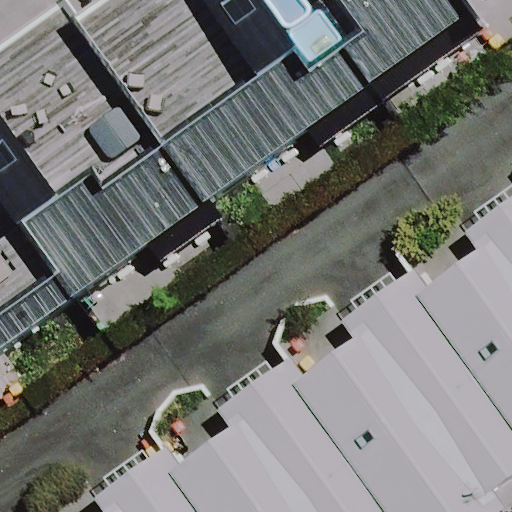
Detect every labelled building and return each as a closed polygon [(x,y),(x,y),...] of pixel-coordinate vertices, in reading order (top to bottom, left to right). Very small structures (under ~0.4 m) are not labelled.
[(3,0),(0,2),(0,368),(464,68),(419,0),(3,0)] [(511,204),(478,229),(492,249),(505,239),(511,247),(511,204)] [(511,247),(505,239),(492,249),(441,285),(431,293),(511,406),(511,247)] [(354,318),(368,338),(382,328),(451,407),(502,491),(508,487),(511,483),(511,406),(431,293),(441,285),(426,267),(354,318)] [(511,511),(511,491),(508,487),(502,491),(451,407),(382,328),(368,338),(316,376),(306,382),(400,511),(511,511)] [(229,407),(243,427),(256,417),(326,496),(335,511),(400,511),(306,382),(316,376),(301,356),(229,407)] [(335,511),(326,496),(256,417),(243,427),(192,465),(183,472),(211,511),(335,511)] [(106,498),(115,511),(126,511),(133,508),(136,511),(211,511),(183,472),(192,465),(178,447),(106,498)]
